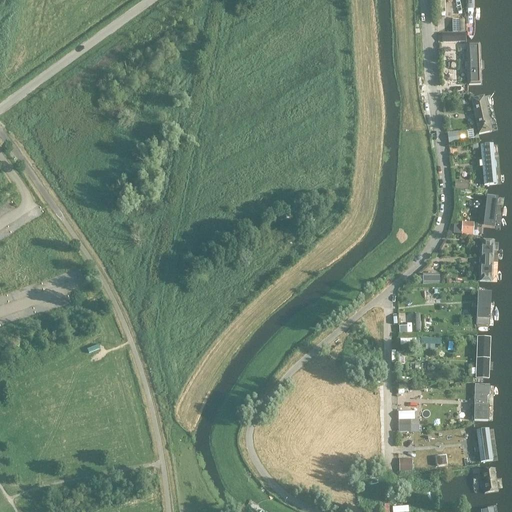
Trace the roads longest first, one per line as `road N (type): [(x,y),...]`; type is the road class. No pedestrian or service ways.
road 1 (unclassified): [(426,0),(447,194),(440,235),(417,267),(287,376),(248,434),(270,482),(314,511)]
road 2 (unclassified): [(0,109),(150,0)]
